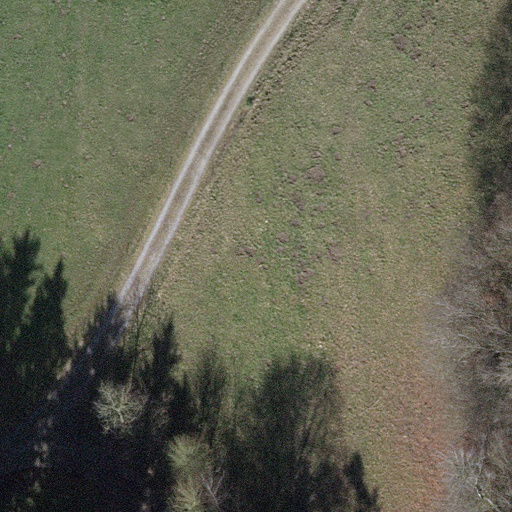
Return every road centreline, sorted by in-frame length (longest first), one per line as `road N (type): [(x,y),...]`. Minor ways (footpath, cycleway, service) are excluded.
road 1 (track): [(0,455),(41,423),(90,361),(231,90),(296,0)]
road 2 (track): [(156,511),(125,472),(41,423)]
